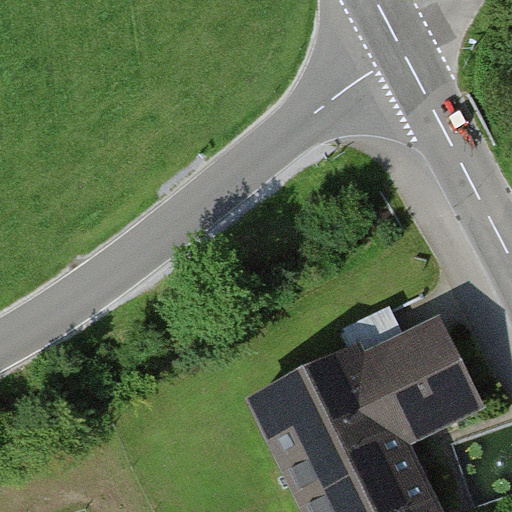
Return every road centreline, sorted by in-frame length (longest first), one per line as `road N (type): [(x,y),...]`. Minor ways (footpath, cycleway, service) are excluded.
road 1 (tertiary): [(400,39),(95,294),(0,346)]
road 2 (tertiary): [(511,255),(400,39)]
